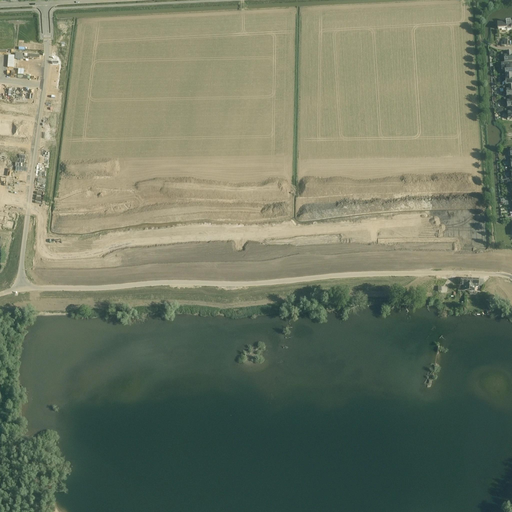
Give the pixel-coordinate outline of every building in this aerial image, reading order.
[(501,56),(501,58),(502,59),(503,60),(504,60),(505,60),(505,63),(511,62),(511,55),(511,56),(511,53),(501,53),(501,56)] [(502,67),(502,69),(502,70),(503,71),(505,71),(506,71),(506,74),(511,73),(511,63),(502,64),(502,67)] [(503,78),(503,80),(503,81),(504,82),(505,83),(506,83),(506,85),(511,85),(511,75),(502,76),(502,78),(503,78)] [(503,90),(504,92),(504,93),(505,94),(506,94),(507,94),(507,97),(511,96),(511,86),(503,87),(503,90)] [(464,291),(469,291),(470,279),(461,279),(461,286),(464,286),(464,291)] [(478,280),(470,279),(469,291),(474,291),(474,287),(478,287),(478,280)]
